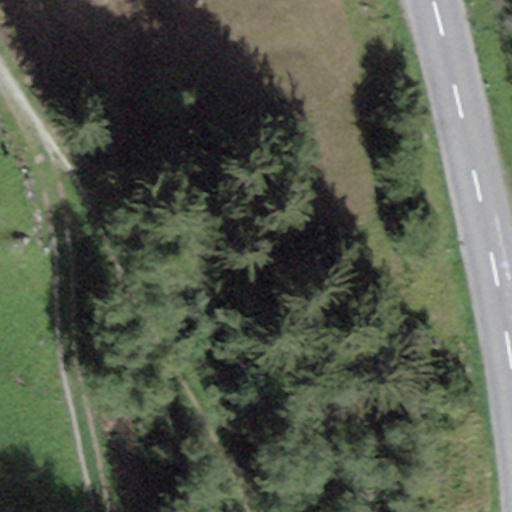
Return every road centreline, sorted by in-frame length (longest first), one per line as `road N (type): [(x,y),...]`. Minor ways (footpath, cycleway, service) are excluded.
road 1 (tertiary): [(511,373),(433,0)]
road 2 (track): [(71,168),(0,65)]
